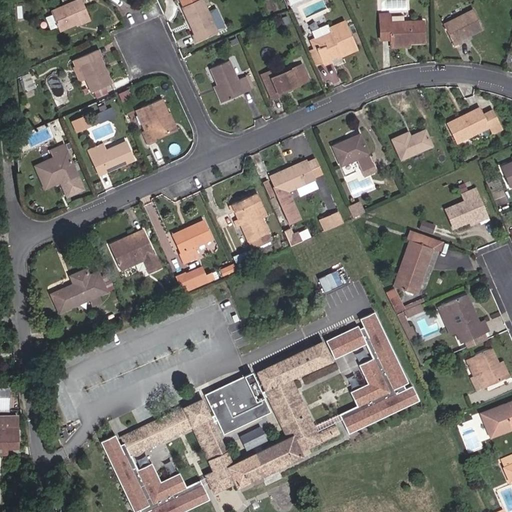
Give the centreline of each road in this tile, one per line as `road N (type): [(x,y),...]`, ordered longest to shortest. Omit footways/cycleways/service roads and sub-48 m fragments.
road 1 (residential): [(218,151),(18,239),(44,511)]
road 2 (residential): [(511,90),(440,74),(352,91),(218,151)]
